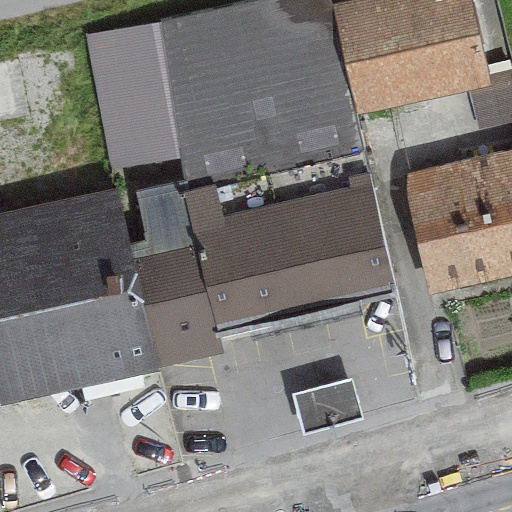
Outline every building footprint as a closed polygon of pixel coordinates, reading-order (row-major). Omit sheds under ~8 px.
[(325,0),(271,0),(82,44),(111,169),(176,154),(182,181),(210,174),(212,181),(360,148),(325,0)] [(487,84),(466,0),(363,0),(332,8),(358,115),(487,84)] [(511,148),(403,171),(428,294),(511,276),(511,148)] [(183,193),(216,326),(388,284),(361,173),(343,177),(345,186),(218,216),(211,186),(183,193)] [(125,240),(112,185),(0,212),(0,402),(215,350),(174,184),(136,193),(146,235),(125,240)]
